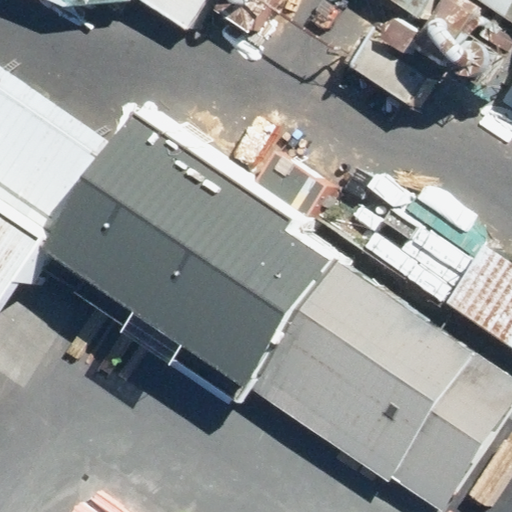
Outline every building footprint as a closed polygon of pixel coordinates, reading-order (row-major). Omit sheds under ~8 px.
[(391,0),(511,77),(511,0),(156,0),(174,11),(181,0),(391,0)] [(0,193),(71,241),(129,155),(0,68),(0,193)] [(71,241),(65,250),(454,510),(511,423),(511,366),(150,124),(129,155),(71,241)] [(0,344),(65,250),(71,241),(0,193),(0,344)] [(511,249),(505,244),(464,308),(511,338),(511,249)]
